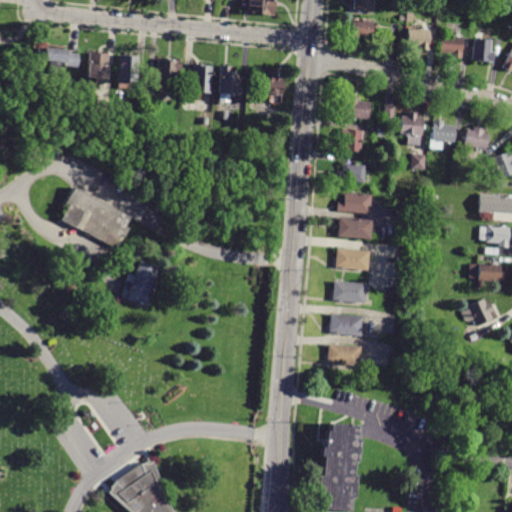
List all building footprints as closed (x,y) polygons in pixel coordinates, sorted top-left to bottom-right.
[(275,0),(273,15),(247,13),(248,0),(275,0)] [(353,0),(374,0),(373,11),(353,10),(353,0)] [(372,38),(347,37),(347,28),(351,28),(351,20),(373,22),(372,38)] [(429,30),(428,50),(418,50),(418,46),(406,45),(407,28),(429,30)] [(460,58),(450,58),(450,54),(438,53),(440,36),(462,38),(460,58)] [(492,62),(471,61),(473,39),(490,40),(489,52),(493,52),(492,62)] [(511,69),(510,73),(501,68),(511,45),(511,69)] [(79,54),(78,68),(63,67),(63,62),(60,62),(59,74),(49,74),(49,61),(43,61),(44,57),(38,57),(39,48),(69,49),(69,54),(79,54)] [(106,78),(102,78),(102,81),(100,80),(100,85),(95,84),(95,77),(88,77),(89,54),(107,55),(106,78)] [(118,81),(119,55),(138,56),(136,83),(118,81)] [(158,60),(180,61),(180,71),(175,71),(174,87),(156,86),(158,60)] [(209,94),(192,93),(194,64),(202,65),(202,66),(212,67),(209,94)] [(228,105),(218,104),(220,66),(230,67),(230,71),(238,71),(237,84),(240,85),(239,95),(229,95),(228,105)] [(261,94),(260,94),(262,69),(276,70),(276,76),(283,76),(281,96),(261,94)] [(355,120),(349,119),(349,117),(346,117),(347,97),(357,98),(357,101),(368,102),(367,118),(355,117),(355,120)] [(383,123),(384,106),(394,107),(392,123),(383,123)] [(227,120),(220,120),(221,111),(228,111),(227,120)] [(421,117),(419,145),(406,144),(407,133),(398,132),(400,115),(406,116),(406,112),(416,113),(416,117),(421,117)] [(453,143),(431,142),(433,121),(442,122),(442,126),(454,126),(453,143)] [(393,138),(377,136),(378,127),(394,128),(393,138)] [(478,159),(465,156),(467,146),(462,146),(464,131),(471,132),(472,127),(483,129),(481,134),(487,135),(484,150),(480,149),(478,159)] [(360,153),(343,151),(345,139),(341,139),(342,129),(362,131),(360,153)] [(501,145),(491,155),(486,148),(496,139),(501,145)] [(511,173),(499,178),(492,158),(511,151),(511,154),(511,160),(511,161),(511,164),(511,173)] [(424,156),(423,170),(410,169),(411,155),(424,156)] [(376,161),(391,163),(390,172),(375,170),(376,161)] [(363,181),(338,180),(339,171),(342,172),(342,163),(364,165),(363,181)] [(71,188),(55,219),(109,247),(125,217),(71,188)] [(437,200),(427,200),(427,191),(437,192),(437,200)] [(336,211),(337,201),(342,202),(343,192),(370,194),(368,213),(336,211)] [(511,214),(477,211),(478,195),(511,197),(511,214)] [(369,238),(336,236),(338,216),(370,219),(369,238)] [(507,248),(498,247),(498,243),(486,242),(486,241),(478,240),(479,227),(487,227),(487,226),(509,228),(507,248)] [(498,255),(498,256),(484,254),(485,247),(499,249),(498,255)] [(366,269),(334,268),(335,248),(367,250),(366,269)] [(129,262),(121,288),(144,295),(152,269),(129,262)] [(483,288),(477,288),(478,279),(468,278),(469,263),(501,265),(501,272),(505,273),(504,283),(483,281),(483,288)] [(332,300),(333,281),(365,283),(364,302),(332,300)] [(477,326),(474,319),(465,323),(461,314),(469,310),(467,305),(483,298),(486,303),(489,302),(493,311),(490,313),(493,318),(477,326)] [(360,335),(328,333),(330,314),(361,316),(360,335)] [(481,336),(482,337),(470,343),(466,335),(479,329),(481,336)] [(326,363),(327,344),(359,346),(358,365),(326,363)] [(325,425),(316,507),(353,511),(361,429),(325,425)] [(106,494),(123,511),(167,511),(145,461),(132,464),(113,477),(106,494)]
